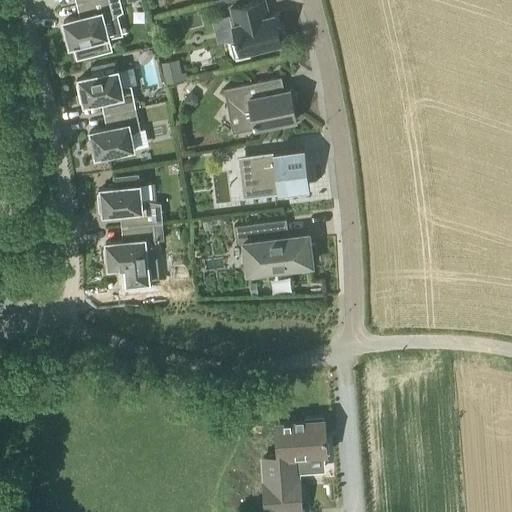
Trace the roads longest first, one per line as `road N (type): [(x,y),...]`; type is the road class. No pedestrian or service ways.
road 1 (residential): [(357,345),(340,160),(307,0)]
road 2 (residential): [(70,324),(75,252),(56,128),(22,0)]
road 3 (unclassified): [(357,345),(244,367),(204,364),(70,324)]
road 4 (unclassified): [(511,350),(357,345)]
